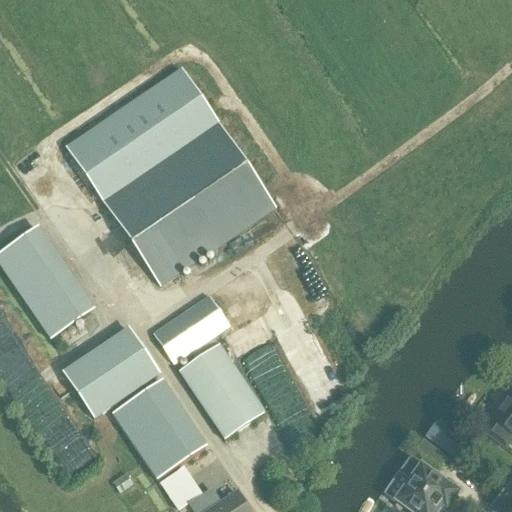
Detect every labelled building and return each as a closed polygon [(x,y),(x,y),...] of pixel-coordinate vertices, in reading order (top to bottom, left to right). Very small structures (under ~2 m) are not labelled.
[(182,74),(66,153),(161,292),(276,213),(182,74)] [(0,257),(0,271),(4,278),(50,345),(53,343),(58,340),(93,315),(54,257),(38,232),(5,255),(0,257)] [(209,300),(153,338),(171,366),(173,368),(190,357),(196,365),(178,376),(225,445),(266,417),(245,387),(214,342),(231,331),(209,300)] [(511,377),(500,391),(510,398),(491,423),(493,424),(485,436),(505,451),(511,441),(511,377)] [(455,437),(436,424),(425,439),(460,464),(472,448),(456,436),(455,437)] [(422,442),(415,453),(439,470),(447,459),(422,442)] [(398,476),(384,497),(385,498),(396,505),(406,511),(440,511),(443,508),(447,510),(458,494),(409,461),(398,476)] [(182,468),(157,485),(176,511),(183,511),(188,509),(190,511),(247,511),(236,496),(213,511),(211,511),(202,499),(182,468)]
